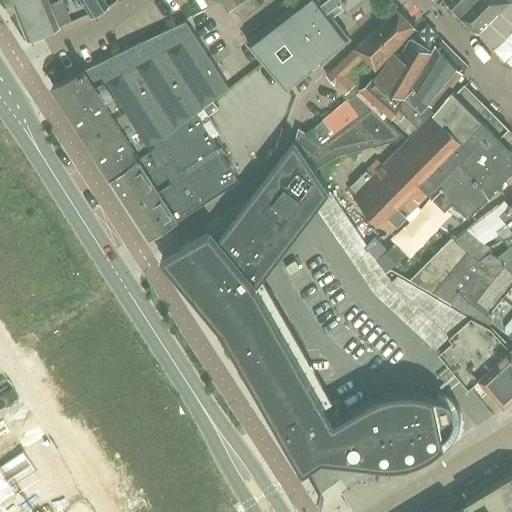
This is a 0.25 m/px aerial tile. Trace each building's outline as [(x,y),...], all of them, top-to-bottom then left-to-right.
[(63,0),(51,5),(48,0),(27,0),(15,5),(28,40),(72,21),(63,0)] [(105,0),(82,0),(93,16),(109,6),(105,0)] [(243,0),(242,1),(234,8),(244,19),(262,4),(258,0),(243,0)] [(363,0),(324,0),(323,1),(321,0),(300,0),(248,41),(264,60),(288,88),(351,37),(334,16),(344,8),(348,12),(363,0)] [(447,0),(479,31),(498,11),(499,12),(510,0),(447,0)] [(356,47),(364,56),(376,68),(416,26),(399,9),(357,46),(356,47)] [(112,177),(197,112),(230,87),(187,20),(135,43),(53,85),(112,177)] [(412,83),(431,51),(411,39),(401,55),(395,52),(377,77),(375,76),(360,88),(392,117),(412,83)] [(451,86),(463,72),(450,59),(436,45),(435,44),(431,51),(412,83),(416,87),(405,97),(421,113),(432,102),(435,105),(451,86)] [(346,73),(364,56),(356,47),(327,74),(345,93),(356,83),(346,73)] [(457,92),(453,88),(429,117),(383,164),(379,159),(349,190),(390,231),(430,190),(447,207),(454,199),(470,215),(505,179),(511,184),(511,183),(511,134),(508,131),(508,130),(507,129),(500,137),(456,93),(457,92)] [(213,100),(203,108),(209,115),(219,107),(213,100)] [(296,139),(302,148),(319,159),(337,150),(372,141),(374,147),(396,141),(404,134),(371,106),(323,143),(299,127),(296,139)] [(151,237),(240,179),(203,121),(197,112),(112,177),(151,237)] [(308,132),(323,142),(335,133),(323,120),(308,132)] [(212,227),(184,243),(162,256),(223,329),(304,471),(305,471),(328,457),(329,458),(363,462),(387,464),(391,465),(395,465),(401,464),(404,464),(407,463),(413,462),(421,459),(424,458),(428,456),(434,452),(436,451),(440,448),(444,444),(454,435),(456,433),(458,431),(459,428),(460,425),(461,422),(462,420),(462,419),(462,417),(462,415),(461,412),(461,409),(460,407),(459,405),(458,402),(456,400),(455,399),(453,397),(450,394),(447,393),(446,392),(441,390),(436,388),(432,387),(428,386),(424,385),(420,384),(419,386),(425,387),(429,388),(435,390),(439,391),(437,395),(430,393),(423,391),(419,390),(413,390),(406,390),(401,390),(394,391),(388,392),(385,393),(382,394),(374,398),(372,399),(369,401),(336,419),(327,403),(333,400),(264,278),(330,192),(331,191),(302,148),(296,139),(295,138),(219,236),(212,227)] [(5,161),(0,163),(0,194),(20,182),(5,160),(5,161)] [(20,182),(0,194),(0,225),(0,226),(34,204),(20,182)] [(392,278),(331,192),(318,208),(376,292),(439,351),(452,339),(450,337),(473,317),(401,275),(395,281),(392,278)] [(34,204),(0,226),(14,247),(18,245),(48,226),(34,204)] [(511,232),(511,204),(511,206),(501,215),(507,223),(498,230),(504,238),(511,232)] [(18,245),(31,265),(61,246),(48,226),(18,245)] [(480,260),(455,239),(452,237),(410,279),(453,303),(460,293),(511,334),(511,260),(506,263),(506,264),(491,266),(480,260)] [(74,266),(61,246),(31,265),(20,272),(34,292),(74,266)] [(506,264),(506,263),(505,260),(491,252),(480,260),(491,266),(506,264)] [(89,289),(74,266),(34,292),(48,315),(89,289)] [(81,358),(118,334),(103,310),(66,334),(81,358)] [(505,407),(511,400),(511,346),(490,325),(490,324),(475,316),(452,337),(454,339),(439,352),(459,375),(469,387),(480,377),(504,406),(505,407)] [(93,383),(133,357),(118,334),(81,358),(78,360),(93,383)] [(133,357),(99,379),(113,400),(147,378),(133,357)] [(128,422),(161,400),(147,378),(113,400),(128,422)] [(168,427),(175,422),(161,400),(128,422),(142,444),(168,427)] [(39,425),(18,438),(26,449),(46,436),(39,425)] [(142,444),(128,453),(142,474),(182,448),(168,427),(142,444)] [(0,509),(2,508),(0,505),(18,493),(9,480),(32,466),(35,471),(36,470),(37,470),(24,450),(0,465),(0,509)] [(196,469),(162,491),(176,511),(177,511),(210,491),(196,469)] [(511,511),(511,472),(466,500),(468,504),(456,511),(454,507),(453,508),(455,511),(511,511)] [(55,511),(42,492),(23,504),(27,511),(55,511)]
